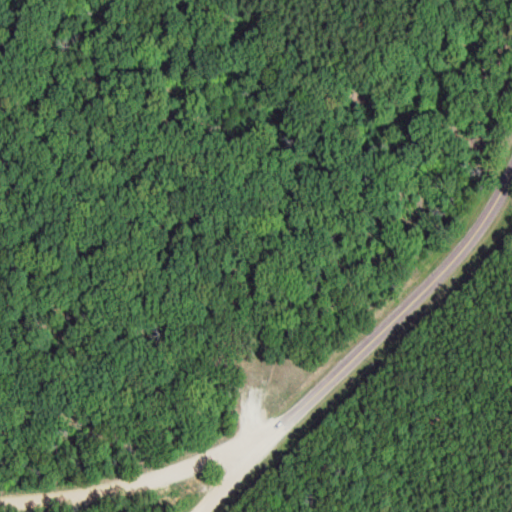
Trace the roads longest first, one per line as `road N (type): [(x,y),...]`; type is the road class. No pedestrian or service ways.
road 1 (residential): [(187,511),(260,483),(298,429),(341,402),(464,245),(511,138)]
road 2 (residential): [(0,492),(119,511)]
